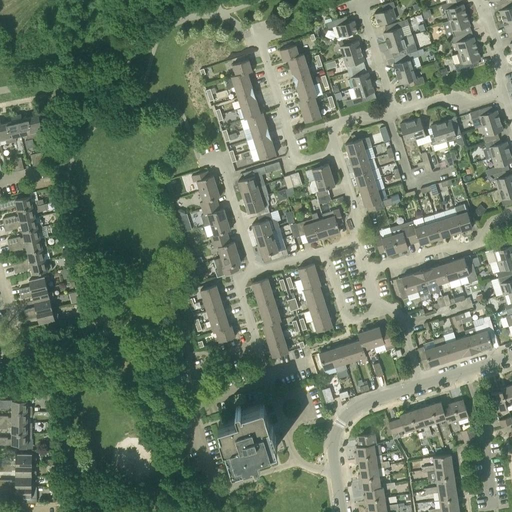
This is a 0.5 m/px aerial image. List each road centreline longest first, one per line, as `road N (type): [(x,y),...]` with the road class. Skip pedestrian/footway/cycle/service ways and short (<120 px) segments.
road 1 (residential): [(336,151),(295,158),(259,38)]
road 2 (residential): [(366,271),(473,244),(488,217),(511,210)]
road 3 (residential): [(255,272),(218,157),(199,163)]
road 4 (residential): [(335,468),(334,435),(345,415),(422,385)]
road 5 (residential): [(274,398),(239,287),(255,272)]
